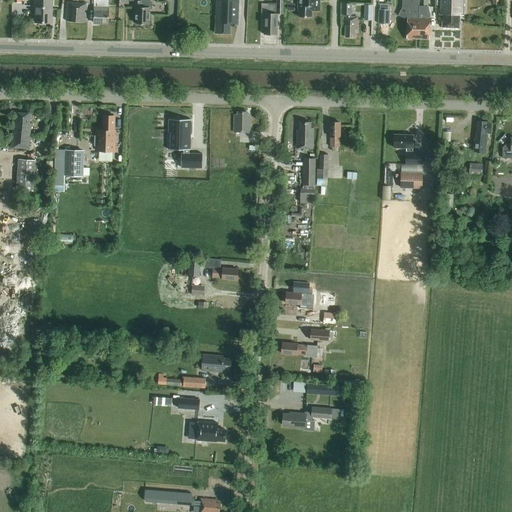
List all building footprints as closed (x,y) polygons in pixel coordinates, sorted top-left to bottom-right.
[(34,0),(34,11),(36,11),(35,23),(51,23),(51,0),(34,0)] [(152,10),(152,3),(150,1),(142,1),(142,0),(129,0),(129,1),(134,1),(134,7),(136,7),(136,24),(149,24),(150,10),(152,10)] [(230,23),(238,23),(238,2),(232,1),(216,0),(215,34),(230,34),(230,23)] [(275,0),(275,4),(274,0),(268,0),(268,5),(260,5),(260,14),(264,14),(264,35),(277,35),(278,14),(284,14),(284,0),(275,0)] [(320,0),(297,0),(297,12),(298,12),(298,18),(312,18),(312,12),(320,12),(320,0)] [(418,38),(419,6),(418,0),(402,0),(402,8),(398,16),(405,19),(407,21),(407,38),(409,38),(410,39),(413,39),(414,38),(418,38)] [(459,16),(463,16),(463,0),(439,0),(439,15),(442,15),(442,28),(459,28),(459,16)] [(66,21),(85,23),(87,4),(68,3),(66,21)] [(351,4),(343,4),(342,14),(351,15),(351,4)] [(378,10),(378,25),(390,25),(391,10),(388,10),(388,5),(380,4),(380,10),(378,10)] [(429,38),(430,12),(428,6),(419,6),(418,38),(422,38),(423,39),(426,40),(427,38),(429,38)] [(94,23),(108,23),(108,7),(94,7),(94,23)] [(355,31),(357,31),(357,17),(343,17),(343,26),(345,26),(345,37),(354,38),(355,31)] [(234,133),(250,133),(251,116),(247,115),(247,113),(237,112),(237,115),(234,115),(234,133)] [(11,148),(29,149),(31,124),(30,124),(31,114),(16,113),(16,124),(13,123),(11,148)] [(115,152),(116,131),(114,131),(114,116),(104,116),(104,131),(98,131),(98,136),(95,136),(94,146),(97,146),(97,151),(115,152)] [(190,152),(191,117),(170,117),(170,130),(172,130),(172,147),(184,148),(184,152),(182,152),(182,166),(203,166),(203,152),(190,152)] [(478,121),(476,139),(475,139),(474,152),(485,153),(487,140),(488,134),(490,134),(491,124),(486,123),(486,122),(478,121)] [(311,128),(311,123),(300,123),(300,130),(297,130),(297,149),(313,149),(313,129),(311,128)] [(339,137),(340,123),(330,123),(330,137),(330,147),(339,147),(339,137)] [(412,153),(413,149),(413,136),(394,135),(394,148),(406,148),(406,165),(422,165),(422,153),(412,153)] [(511,138),(510,145),(506,145),(503,148),(503,158),(511,158),(511,138)] [(84,151),(64,150),(64,176),(83,177),(84,151)] [(327,179),(328,170),(328,155),(317,155),(317,163),(319,163),(319,170),(317,170),(316,179),(327,179)] [(16,190),(33,191),(35,161),(18,159),(16,190)] [(314,197),(315,159),(303,159),(302,188),(300,188),(300,203),(313,203),(313,197),(314,197)] [(483,184),(491,185),(493,162),(486,162),(485,176),(484,176),(483,184)] [(470,164),(469,175),(482,176),(483,165),(470,164)] [(421,189),(422,173),(401,173),(401,188),(421,189)] [(383,185),(382,199),(391,200),(391,185),(383,185)] [(221,260),(205,259),(204,268),(213,269),(212,278),(222,278),(222,279),(237,280),(238,270),(223,269),(220,269),(221,260)] [(177,282),(176,293),(204,295),(204,286),(192,285),(192,277),(199,277),(201,261),(189,260),(189,261),(187,277),(178,276),(178,282),(177,282)] [(316,296),(311,296),(301,295),(301,294),(286,293),(285,303),(300,304),(315,305),(316,296)] [(318,306),(329,307),(329,306),(335,307),(336,295),(320,293),(318,306)] [(310,341),(329,342),(330,331),(311,330),(310,341)] [(316,358),(317,347),(307,346),(297,345),(282,343),(281,354),(296,355),(305,355),(305,357),(316,358)] [(223,356),(212,355),(202,355),(201,372),(222,373),(222,371),(231,372),(232,359),(223,358),(223,356)] [(184,378),(183,380),(163,378),(163,375),(159,374),(158,385),(183,387),(205,388),(205,379),(184,378)] [(307,383),(306,394),(330,396),(331,385),(307,383)] [(172,398),(154,397),(153,405),(171,407),(172,398)] [(179,398),(178,408),(198,410),(199,400),(179,398)] [(331,409),(312,407),(312,413),(305,413),(305,414),(294,413),(294,415),(283,414),(282,426),(288,426),(288,428),(303,429),(304,431),(314,431),(315,421),(312,421),(312,417),(331,419),(331,409)] [(198,412),(197,430),(218,432),(218,431),(225,431),(226,420),(218,419),(219,413),(198,412)] [(146,502),(193,506),(194,505),(194,502),(194,501),(191,494),(144,490),(143,499),(146,502)] [(217,500),(200,499),(200,502),(194,502),(194,505),(200,505),(199,511),(218,511),(219,504),(217,503),(217,500)]
